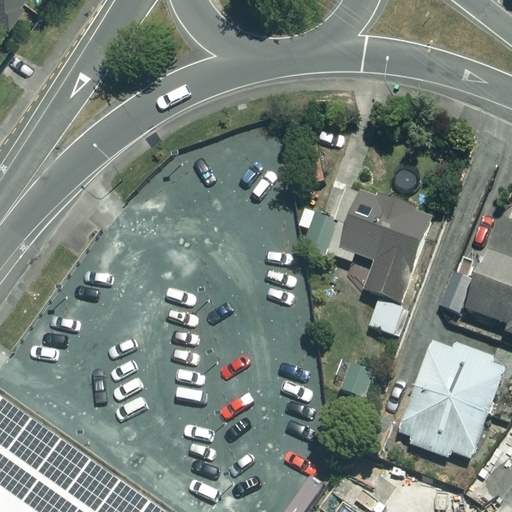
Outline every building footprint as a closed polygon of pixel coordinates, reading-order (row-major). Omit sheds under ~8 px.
[(21,0),(0,0),(0,22),(4,25),(21,0)] [(439,220),(353,192),(331,259),(359,268),(362,259),(380,264),(370,295),(411,308),(439,220)] [(240,269),(207,244),(193,262),(188,258),(161,294),(242,355),(289,292),(247,260),(240,269)] [(511,262),(495,256),(475,316),(511,328),(511,336),(511,337),(511,262)] [(164,338),(107,299),(50,383),(68,395),(53,416),(92,443),(164,338)] [(413,315),(383,304),(374,331),(404,341),(413,315)] [(439,344),(405,439),(419,444),(417,449),(451,461),(454,454),(478,462),(511,370),(499,366),(501,360),(460,346),(458,351),(439,344)] [(383,378),(348,363),(341,379),(350,383),(346,394),(372,405),(383,378)] [(227,403),(192,366),(176,382),(187,394),(178,403),(196,422),(207,411),(212,417),(227,403)] [(158,511),(0,400),(0,511),(158,511)] [(152,455),(113,429),(96,454),(135,480),(152,455)] [(366,489),(345,476),(333,497),(353,510),(366,489)]
